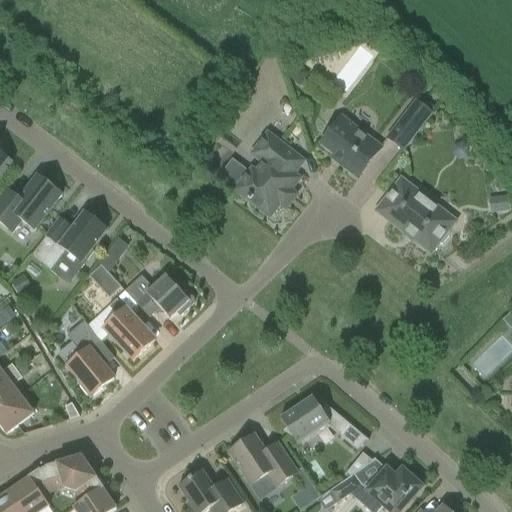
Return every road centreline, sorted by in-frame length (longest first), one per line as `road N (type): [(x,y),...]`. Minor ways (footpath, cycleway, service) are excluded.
road 1 (residential): [(485,511),(316,363),(135,481)]
road 2 (residential): [(238,299),(0,113)]
road 3 (residential): [(97,437),(238,299)]
road 4 (residential): [(238,299),(331,202)]
